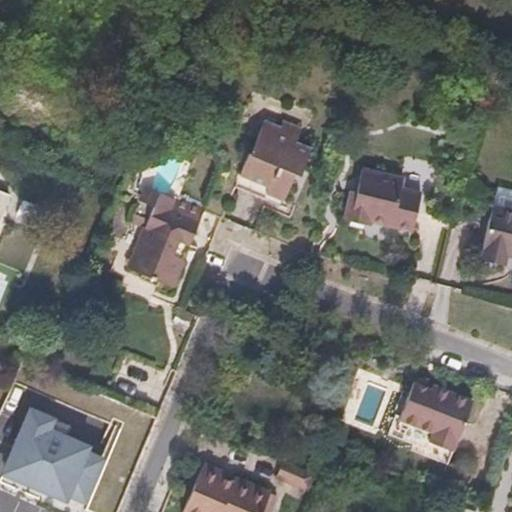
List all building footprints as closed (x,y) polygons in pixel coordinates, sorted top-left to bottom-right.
[(299,128),(279,120),(276,126),(296,134),(299,128)] [(249,152),(245,151),(236,174),(266,186),(263,193),(280,200),(294,165),(300,167),(308,146),(294,140),(296,134),(276,126),(262,121),(249,152)] [(354,193),(348,191),(341,223),(364,228),(365,222),(409,232),(417,195),(397,191),(400,182),(359,172),(354,193)] [(511,191),(494,187),(490,206),(511,210),(511,191)] [(152,208),(143,204),(136,222),(145,225),(152,208)] [(511,210),(490,206),(480,250),(482,251),(481,255),(504,260),(505,256),(511,257),(511,210)] [(152,208),(145,225),(126,275),(139,280),(137,286),(154,292),(156,287),(170,292),(196,225),(152,208)] [(427,391),(409,384),(395,422),(428,434),(424,443),(449,452),(469,401),(447,393),(445,398),(427,391)] [(429,386),(427,391),(445,398),(447,393),(429,386)] [(24,415),(0,469),(0,486),(57,511),(60,506),(73,511),(75,511),(97,463),(81,456),(83,453),(44,436),(49,426),(24,415)] [(314,475),(280,461),(273,478),(308,492),(314,475)] [(220,474),(200,466),(180,511),(260,511),(268,494),(231,479),(230,483),(218,479),(220,474)] [(274,511),(280,499),(268,494),(260,511),(274,511)]
